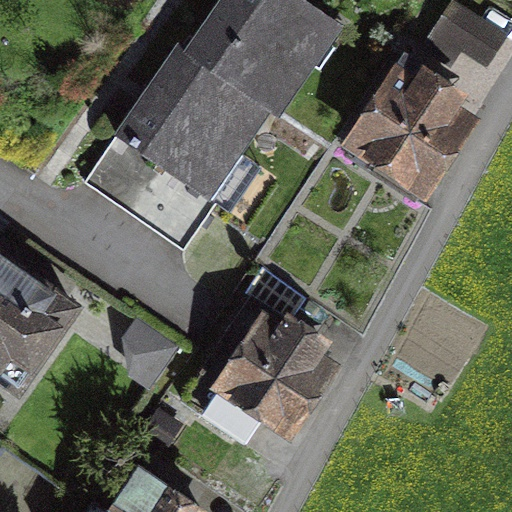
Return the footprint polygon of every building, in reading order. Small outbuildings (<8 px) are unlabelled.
[(301,0),(220,0),(181,58),(270,119),(279,124),(347,31),(301,0)] [(173,53),(85,187),(183,257),(270,119),(181,58),(173,53)] [(395,68),(342,150),(426,208),(482,126),(462,112),(470,99),(423,70),(416,82),(395,68)] [(0,251),(0,389),(21,403),(85,313),(0,251)] [(263,314),(210,395),(293,446),(343,368),(327,358),(334,347),(287,318),(282,325),(263,314)] [(182,350),(137,318),(122,339),(127,381),(148,393),(182,350)] [(199,511),(137,473),(111,511),(95,500),(87,511),(199,511)]
